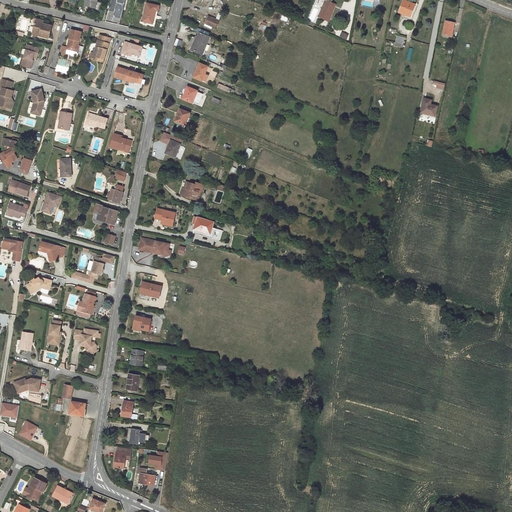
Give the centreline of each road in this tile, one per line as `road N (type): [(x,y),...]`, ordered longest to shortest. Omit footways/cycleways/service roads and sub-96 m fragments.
road 1 (tertiary): [(150,109),(92,483)]
road 2 (residential): [(168,41),(3,0)]
road 3 (unknown): [(0,395),(18,266)]
